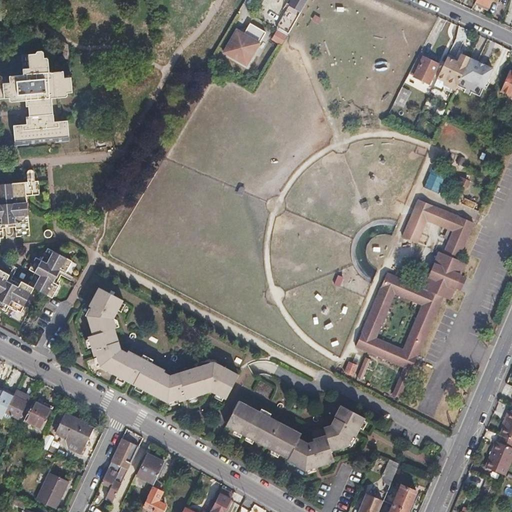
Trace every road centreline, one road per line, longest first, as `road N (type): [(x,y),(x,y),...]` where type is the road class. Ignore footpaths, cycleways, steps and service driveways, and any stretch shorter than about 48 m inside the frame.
road 1 (residential): [(35,362),(95,260),(460,448)]
road 2 (residential): [(123,412),(299,511)]
road 3 (residential): [(511,330),(460,448)]
